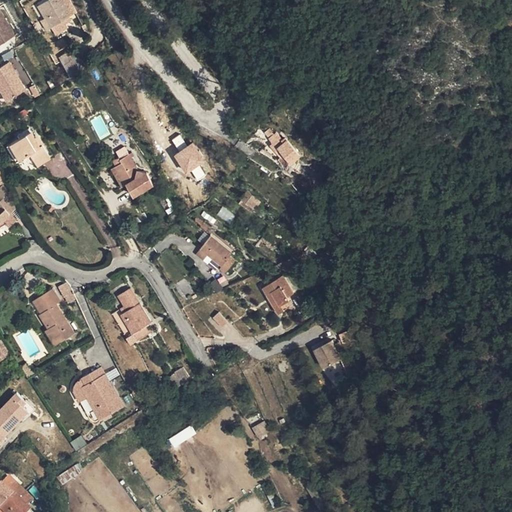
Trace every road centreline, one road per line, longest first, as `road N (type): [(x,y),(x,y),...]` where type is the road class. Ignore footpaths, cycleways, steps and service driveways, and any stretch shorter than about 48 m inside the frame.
road 1 (residential): [(108,0),(208,120),(225,111),(223,99),(148,0)]
road 2 (residential): [(0,276),(33,257),(75,275),(137,263),(190,334)]
